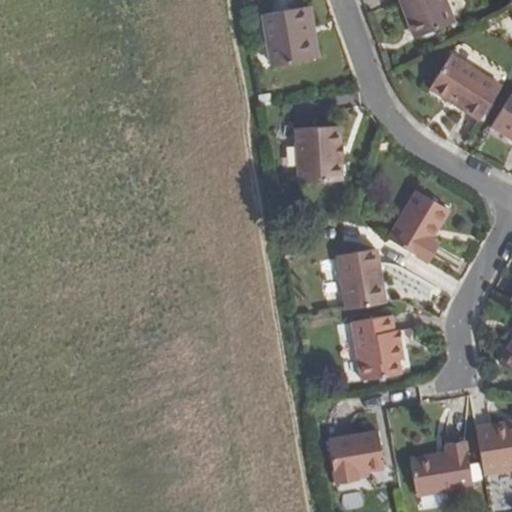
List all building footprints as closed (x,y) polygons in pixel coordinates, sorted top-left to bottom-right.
[(421,15),(428,36),(461,23),(452,0),(406,0),(413,17),(421,15)] [(278,67),(316,60),(310,25),(317,24),(314,6),(268,15),(278,67)] [(421,15),(413,17),(421,40),(428,36),(421,15)] [(310,25),(316,60),(323,59),(317,24),(310,25)] [(484,117),(505,83),(455,53),(434,88),(484,117)] [(511,96),(495,123),(511,133),(511,96)] [(343,124),(301,127),(304,181),(345,179),(343,124)] [(417,190),(388,236),(426,259),(438,241),(431,237),(447,209),(417,190)] [(341,252),(351,308),(389,302),(379,246),(341,252)] [(399,340),(398,330),(394,313),(356,320),(366,379),(403,372),(401,359),(408,358),(405,339),(399,340)] [(511,369),(511,343),(501,364),(511,369)] [(508,420),(474,426),(482,472),(511,466),(511,424),(508,425),(508,420)] [(359,469),(369,467),(387,465),(381,429),(330,437),(338,480),(360,476),(359,475),(359,469)] [(410,455),(417,493),(473,485),(466,439),(445,442),(446,450),(410,455)]
